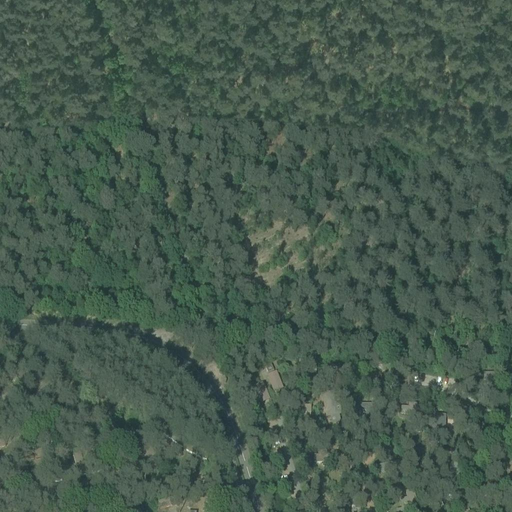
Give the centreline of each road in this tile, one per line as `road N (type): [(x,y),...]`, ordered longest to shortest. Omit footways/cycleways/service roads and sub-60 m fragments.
road 1 (track): [(215,392),(209,334),(95,0)]
road 2 (track): [(511,352),(209,334),(141,339)]
road 3 (unclassified): [(258,511),(215,392),(158,346),(119,330),(0,321)]
